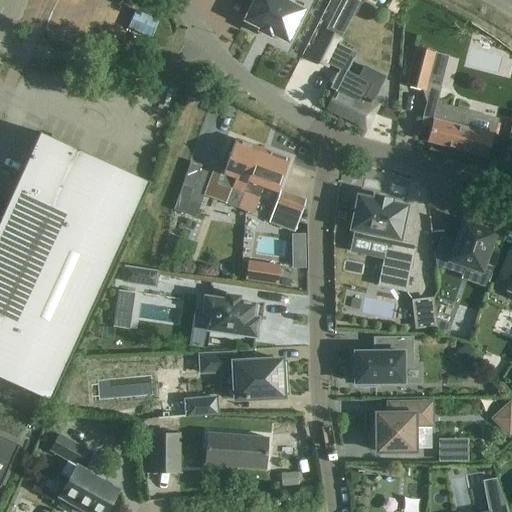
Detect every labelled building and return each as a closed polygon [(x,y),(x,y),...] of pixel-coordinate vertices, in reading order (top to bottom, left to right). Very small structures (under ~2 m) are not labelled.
[(255,0),(245,20),(244,22),(246,23),(246,22),(260,29),(259,32),(261,33),(268,37),(270,38),(272,35),(286,42),(285,43),(287,44),(288,42),(288,41),(302,13),(303,13),(304,11),(302,10),(302,11),(280,0),(255,0)] [(339,0),(324,31),(319,42),(310,60),(326,68),(328,65),(338,44),(341,39),(359,1),(355,0),(339,0)] [(335,92),(326,109),(368,130),(379,107),(365,100),(372,85),(347,73),(357,53),(338,44),(328,65),(339,71),(330,89),(335,92)] [(415,49),(405,87),(424,92),(426,85),(435,54),(415,49)] [(496,121),(435,105),(439,89),(426,85),(424,92),(427,104),(422,125),(431,127),(427,142),(487,158),(496,121)] [(493,95),(511,95),(511,87),(493,86),(493,95)] [(39,133),(0,220),(0,379),(50,402),(149,183),(39,133)] [(220,171),(215,185),(229,190),(224,204),(238,209),(244,192),(247,193),(255,169),(253,168),(259,149),(236,141),(224,172),(220,171)] [(289,160),(259,149),(253,168),(255,169),(247,193),(254,196),(258,186),(277,193),(289,160)] [(181,197),(177,212),(195,218),(200,206),(211,174),(200,170),(196,181),(189,200),(181,197)] [(279,193),(268,223),(293,232),(295,224),(304,202),(279,193)] [(358,197),(351,230),(353,231),(353,230),(355,231),(354,237),(388,244),(379,287),(404,292),(413,248),(397,244),(398,240),(399,240),(399,238),(405,208),(389,204),(390,200),(375,197),(374,201),(358,197)] [(435,267),(462,276),(465,266),(480,272),(493,234),(463,223),(457,242),(440,237),(434,255),(435,267)] [(511,251),(510,250),(496,284),(509,289),(509,291),(511,292),(511,251)] [(222,264),(224,270),(231,268),(227,251),(211,255),(214,266),(222,264)] [(248,262),(245,280),(277,285),(280,267),(248,262)] [(125,269),(123,283),(154,288),(157,273),(125,269)] [(210,314),(207,331),(255,338),(258,319),(253,318),(255,305),(238,302),(239,297),(226,296),(225,300),(204,297),(202,313),(210,314)] [(413,303),(416,329),(434,326),(431,300),(413,303)] [(465,314),(462,324),(483,330),(485,319),(465,314)] [(361,384),(361,388),(375,388),(375,384),(402,383),(402,366),(412,365),(412,339),(382,339),(382,354),(355,354),(355,357),(352,357),(352,370),(355,370),(355,384),(361,384)] [(234,354),(200,356),(200,374),(219,373),(233,372),(234,400),(282,398),(282,395),(285,394),(286,394),(286,393),(285,376),(285,363),(281,363),(281,361),(234,363),(234,354)] [(216,415),(215,399),(185,401),(186,417),(216,415)] [(376,415),(376,418),(376,420),(370,420),(370,433),(376,433),(377,452),(414,452),(414,425),(418,425),(430,425),(430,413),(431,413),(431,404),(388,404),(388,415),(376,415)] [(511,406),(510,404),(499,414),(498,425),(508,436),(511,433),(511,406)] [(473,432),(455,436),(459,452),(477,447),(473,432)] [(149,474),(179,474),(179,434),(149,434),(149,474)] [(206,465),(244,468),(264,470),(267,440),(247,438),(209,434),(206,465)] [(74,511),(77,507),(86,511),(106,511),(118,491),(103,483),(104,481),(92,474),(91,476),(77,469),(87,452),(59,436),(51,451),(69,462),(62,474),(70,478),(59,497),(63,499),(58,507),(66,511),(74,511)] [(0,486),(19,446),(0,437),(0,486)]
